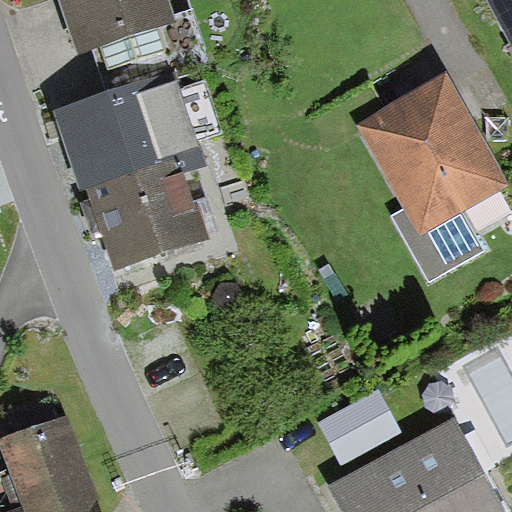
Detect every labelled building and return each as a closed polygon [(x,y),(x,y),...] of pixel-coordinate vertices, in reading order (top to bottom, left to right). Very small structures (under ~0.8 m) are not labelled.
[(166,0),(55,0),(78,67),(95,61),(159,39),(178,32),(166,0)] [(511,0),(479,0),(511,60),(511,0)] [(159,39),(95,61),(108,103),(172,81),(159,39)] [(108,103),(54,121),(81,199),(87,197),(116,281),(210,248),(187,183),(209,175),(176,79),(172,81),(108,103)] [(511,192),(449,80),(387,114),(357,131),(404,215),(392,221),(430,289),(487,257),(465,218),(511,192)] [(357,131),(387,114),(371,86),(310,119),(326,148),(357,131)] [(432,372),(360,407),(378,445),(451,410),(432,372)] [(100,511),(67,424),(0,449),(0,455),(21,510),(14,511),(100,511)] [(502,511),(456,426),(330,494),(339,511),(502,511)]
